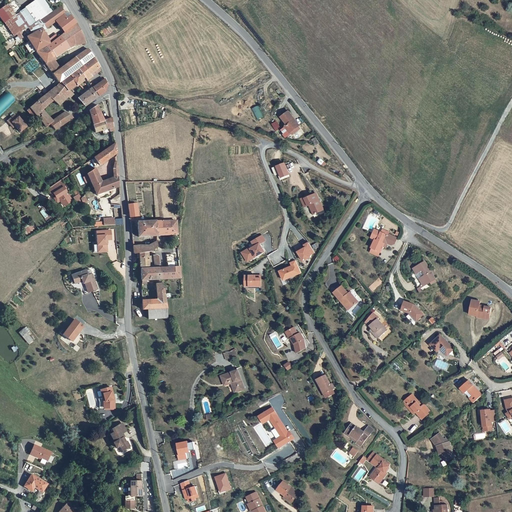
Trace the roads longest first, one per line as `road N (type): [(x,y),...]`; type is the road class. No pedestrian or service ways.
road 1 (tertiary): [(113,93),(129,333),(167,511)]
road 2 (residential): [(370,191),(308,283),(304,307),(360,403),(400,446),(397,511)]
road 3 (tertiary): [(362,182),(255,46),(206,0)]
road 4 (residential): [(275,256),(286,213),(264,147),(362,182)]
road 5 (unknown): [(161,484),(221,465),(285,465),(299,442),(282,413)]
road 6 (residential): [(511,104),(444,229),(407,221)]
road 7 (residential): [(113,93),(59,133),(0,159)]
road 8 (tertiary): [(508,290),(407,221)]
